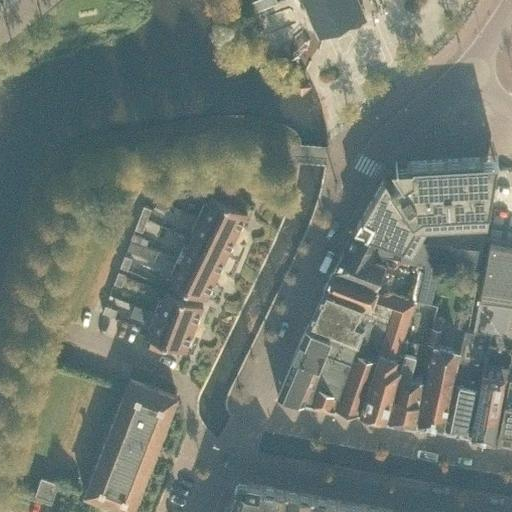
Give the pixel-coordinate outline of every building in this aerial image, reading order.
[(276,0),(253,0),(251,1),(255,11),(277,2),(276,0)] [(305,0),(318,29),(347,17),(349,20),(363,14),(357,0),(305,0)] [(301,91),(308,85),(300,76),(293,82),(301,91)] [(374,253),(392,256),(398,257),(397,260),(436,265),(471,269),(476,269),(479,247),(453,244),(405,239),(414,224),(411,219),(410,219),(411,219),(422,212),(424,213),(487,209),(496,157),(406,162),(409,174),(390,186),(384,177),(353,230),(377,239),(374,253)] [(211,185),(207,193),(211,195),(243,211),(248,203),(211,185)] [(204,201),(197,216),(234,234),(238,227),(239,228),(247,213),(243,211),(211,195),(207,203),(204,201)] [(138,217),(146,220),(150,209),(143,205),(138,217)] [(231,241),(234,234),(197,216),(190,229),(194,231),(190,239),(226,256),(233,242),(231,241)] [(146,220),(138,217),(134,229),(142,231),(146,220)] [(387,292),(394,270),(383,267),(384,262),(372,259),(374,253),(377,239),(353,230),(331,272),(387,292)] [(132,234),(130,241),(142,245),(145,246),(148,239),(132,234)] [(219,270),(226,256),(190,239),(186,245),(183,244),(176,259),(214,277),(217,269),(219,270)] [(126,250),(139,254),(142,245),(130,241),(129,240),(126,250)] [(511,249),(489,245),(477,307),(471,306),(468,329),(488,332),(487,339),(511,343),(511,344),(496,439),(497,439),(499,430),(511,432),(511,249)] [(124,255),(120,267),(127,269),(131,258),(124,255)] [(214,277),(176,259),(170,272),(173,273),(169,281),(205,299),(212,284),(211,283),(214,277)] [(418,265),(410,299),(416,301),(422,270),(421,269),(421,266),(418,265)] [(113,283),(120,286),(125,274),(118,271),(113,283)] [(330,338),(333,339),(330,345),(332,346),(344,349),(352,352),(351,357),(374,364),(386,328),(396,295),(331,272),(330,272),(331,272),(323,288),(306,323),(304,327),(305,327),(330,338)] [(153,312),(192,327),(195,321),(196,321),(202,305),(165,291),(162,299),(159,297),(153,312)] [(386,328),(374,364),(358,413),(359,413),(386,418),(387,418),(407,340),(401,339),(413,301),(396,295),(386,328)] [(116,309),(105,305),(102,312),(114,317),(116,309)] [(153,312),(148,327),(151,328),(148,336),(151,337),(166,343),(185,350),(191,335),(189,335),(192,327),(153,312)] [(444,429),(445,429),(454,377),(453,377),(459,350),(436,344),(440,328),(437,327),(432,326),(428,341),(434,342),(416,423),(442,428),(444,429)] [(330,338),(305,327),(276,394),(303,401),(306,401),(333,408),(349,363),(340,360),(344,349),(332,346),(330,345),(333,339),(330,338)] [(464,329),(460,350),(459,350),(453,377),(454,377),(445,429),(469,433),(468,433),(469,433),(481,372),(480,371),(487,339),(488,332),(468,329),(468,330),(464,329)] [(151,337),(148,346),(163,352),(166,343),(151,337)] [(511,344),(511,343),(487,339),(480,371),(481,372),(469,433),(492,438),(496,439),(511,344)] [(410,372),(415,354),(418,343),(407,340),(387,418),(413,423),(422,380),(406,376),(407,371),(410,372)] [(349,363),(333,408),(358,413),(374,364),(351,357),(352,352),(344,349),(340,360),(349,363)] [(106,502),(130,511),(153,454),(176,395),(129,378),(84,494),(106,502)] [(58,483),(40,477),(34,495),(52,501),(58,483)] [(404,511),(392,509),(388,509),(248,483),(238,481),(226,511),(404,511)]
